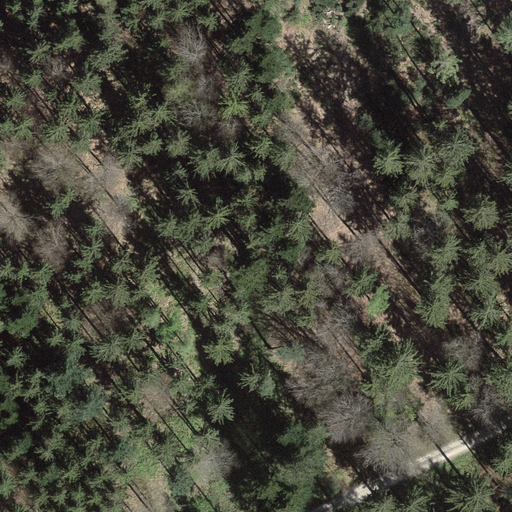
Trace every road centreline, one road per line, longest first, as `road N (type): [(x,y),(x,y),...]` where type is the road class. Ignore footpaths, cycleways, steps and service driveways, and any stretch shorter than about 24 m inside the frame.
road 1 (track): [(511,282),(454,94),(469,0)]
road 2 (track): [(290,511),(511,406)]
